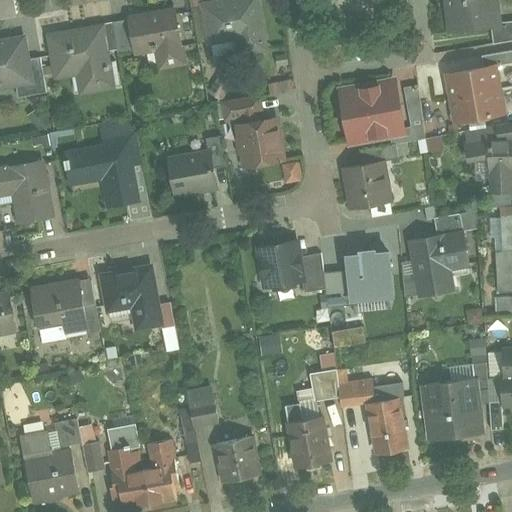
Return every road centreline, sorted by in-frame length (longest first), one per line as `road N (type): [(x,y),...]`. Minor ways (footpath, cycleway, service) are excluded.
road 1 (residential): [(308,76),(320,200),(0,260)]
road 2 (residential): [(511,469),(283,511)]
road 3 (residential): [(418,0),(425,57),(308,76)]
